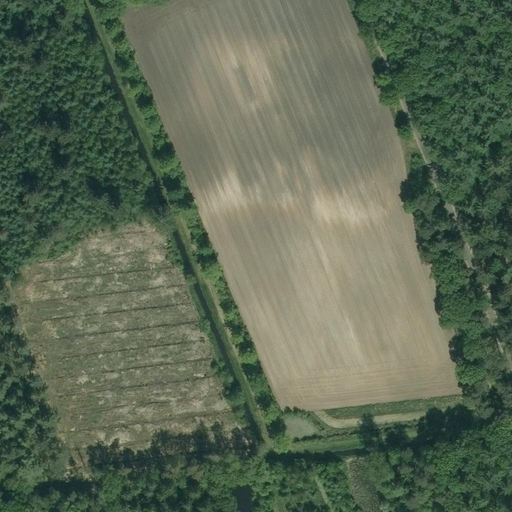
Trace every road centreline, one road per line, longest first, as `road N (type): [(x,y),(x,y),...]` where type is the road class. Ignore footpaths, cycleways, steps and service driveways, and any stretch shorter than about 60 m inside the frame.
road 1 (track): [(92,0),(278,455)]
road 2 (unclassified): [(511,364),(362,0)]
road 3 (track): [(511,427),(278,455)]
road 4 (track): [(125,472),(278,455)]
road 5 (track): [(0,486),(125,472)]
